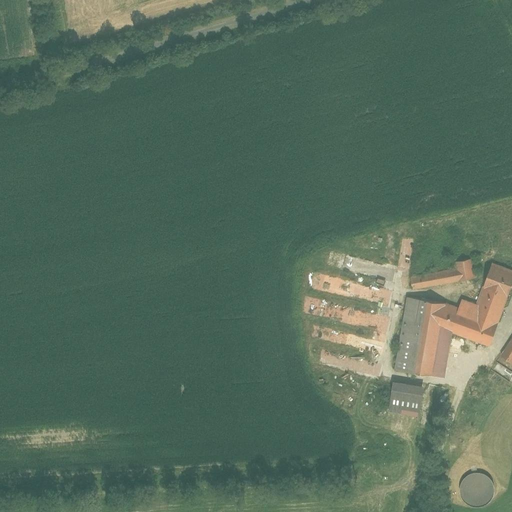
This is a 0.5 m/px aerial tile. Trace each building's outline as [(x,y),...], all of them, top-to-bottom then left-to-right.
[(477,277),(474,260),(456,263),(457,271),(412,279),(413,288),(477,277)] [(452,331),(490,346),(511,280),(511,271),(492,264),(478,304),(464,299),(462,308),(448,304),(408,297),(397,368),(445,375),(452,331)] [(350,296),(350,295),(362,299),(366,285),(354,282),(344,279),(340,293),(350,296)] [(511,340),(502,355),(511,361),(511,340)] [(424,387),(395,382),(390,411),(420,415),(424,387)]
